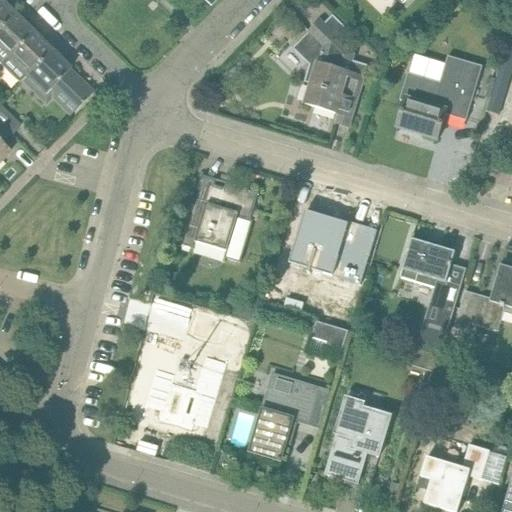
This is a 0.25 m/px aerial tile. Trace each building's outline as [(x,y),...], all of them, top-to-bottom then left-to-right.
[(0,28),(13,15),(0,1),(0,28)] [(13,15),(0,28),(0,64),(1,65),(8,58),(32,33),(13,15)] [(298,46),(317,64),(305,104),(339,115),(337,123),(349,126),(367,67),(352,62),(353,54),(320,21),(309,33),(310,34),(298,46)] [(8,58),(26,76),(51,51),(32,33),(8,58)] [(511,67),(511,51),(505,49),(486,112),(498,115),(511,67)] [(70,69),(51,51),(26,76),(21,82),(27,88),(33,83),(48,97),(58,87),(79,107),(93,92),(70,69)] [(424,135),(424,136),(437,140),(445,115),(466,121),(483,67),(448,56),(440,83),(408,73),(400,100),(404,102),(397,128),(398,129),(399,127),(424,135)] [(0,126),(10,136),(20,125),(0,105),(0,126)] [(10,136),(0,126),(0,161),(9,152),(1,145),(10,136)] [(259,193),(233,185),(231,191),(201,182),(203,176),(202,175),(180,244),(194,249),(196,242),(226,251),(224,258),(239,263),(252,222),(250,221),(259,193)] [(294,246),(289,264),(308,270),(307,274),(310,275),(311,271),(360,285),(375,237),(347,228),(348,225),(323,217),(324,215),(322,214),(322,216),(305,211),(294,246)] [(412,239),(400,278),(434,288),(429,303),(443,307),(438,325),(424,321),(415,350),(437,357),(439,357),(465,270),(451,265),(455,252),(439,248),(429,245),(412,239)] [(490,301),(475,297),(465,293),(465,291),(453,329),(454,329),(455,327),(466,330),(468,324),(496,332),(500,321),(505,307),(511,308),(511,269),(500,266),(490,301)] [(240,322),(194,311),(185,344),(231,356),(240,322)] [(312,338),(344,348),(349,332),(317,323),(312,338)] [(207,428),(226,363),(205,357),(195,392),(171,385),(174,375),(156,370),(145,406),(162,412),(160,418),(192,428),(193,424),(207,428)] [(273,376),(263,410),(250,453),(281,462),(293,421),(308,425),(319,390),(273,376)] [(336,435),(338,436),(326,476),(357,485),(366,454),(379,457),(391,415),(351,404),(355,392),(349,390),(336,435)] [(431,480),(424,504),(451,511),(457,511),(468,476),(481,480),(489,451),(469,445),(462,468),(427,458),(421,477),(431,480)] [(511,511),(511,482),(506,501),(503,511),(511,511)]
